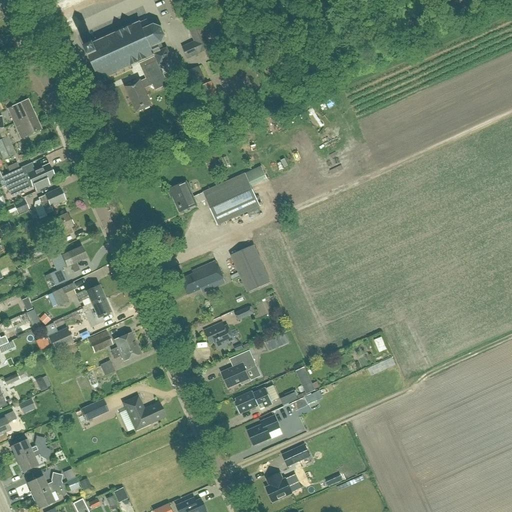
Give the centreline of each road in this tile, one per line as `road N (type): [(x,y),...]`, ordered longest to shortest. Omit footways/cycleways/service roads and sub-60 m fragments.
road 1 (unclassified): [(36,68),(238,511)]
road 2 (track): [(511,336),(221,475)]
road 3 (track): [(259,223),(511,112)]
